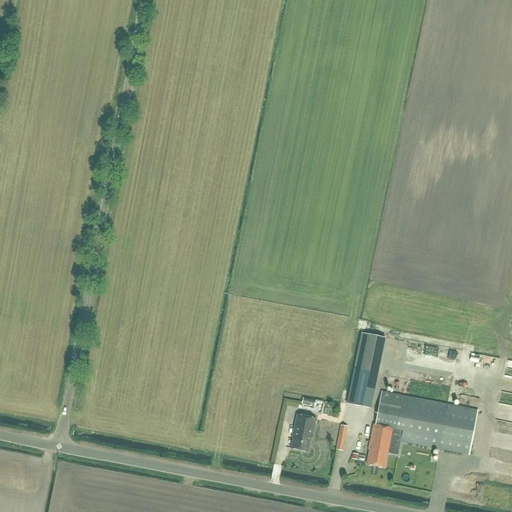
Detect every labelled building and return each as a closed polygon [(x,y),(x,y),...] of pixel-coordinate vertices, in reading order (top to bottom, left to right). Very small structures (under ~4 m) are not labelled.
[(370,409),(383,338),(360,334),(346,404),(370,409)] [(368,451),(369,451),(366,465),(384,468),(387,454),(397,456),(399,442),(468,455),(477,411),(381,393),(375,425),(373,425),(368,451)] [(311,438),(315,420),(296,416),(292,434),(293,434),(290,449),(307,452),(310,438),(311,438)] [(342,448),(347,427),(340,426),(336,447),(342,448)] [(493,499),(494,489),(487,488),(486,498),(493,499)]
